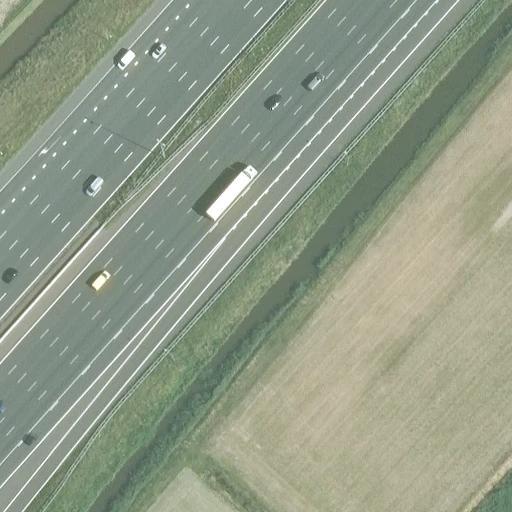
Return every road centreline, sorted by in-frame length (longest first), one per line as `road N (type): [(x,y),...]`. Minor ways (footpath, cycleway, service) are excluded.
road 1 (motorway): [(0,411),(369,0)]
road 2 (motorway): [(241,0),(0,269)]
